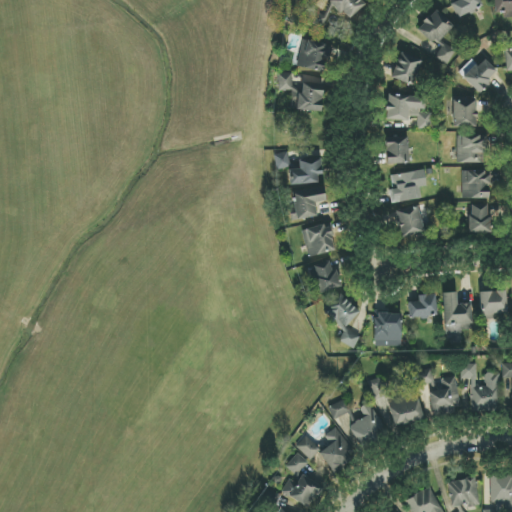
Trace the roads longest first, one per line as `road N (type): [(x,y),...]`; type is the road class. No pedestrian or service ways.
road 1 (residential): [(408,269),(380,270),(364,230),(353,106),(370,51),(406,0)]
road 2 (residential): [(511,446),(419,458),(387,473),(349,511)]
